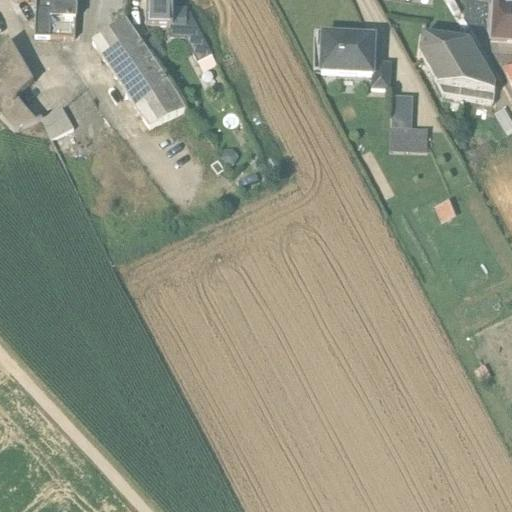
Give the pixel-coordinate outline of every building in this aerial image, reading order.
[(36,9),(35,45),(48,46),(50,0),(14,0),(14,3),(17,4),(17,8),(36,9)] [(74,47),(75,0),(50,0),(48,46),(74,47)] [(195,70),(202,70),(210,65),(189,24),(186,25),(186,19),(173,18),(173,0),(157,0),(146,0),(146,36),(170,38),(169,48),(184,48),(195,70)] [(511,16),(490,15),(488,53),(490,54),(490,64),(501,80),(511,99),(511,16)] [(125,29),(90,53),(148,138),(184,117),(125,29)] [(420,44),(417,63),(441,105),(492,111),(494,95),(468,50),(420,44)] [(322,45),(320,85),(371,88),(370,99),(389,100),(390,73),(373,72),(373,48),(322,45)] [(32,92),(9,52),(0,58),(0,124),(13,139),(34,129),(15,107),(32,92)] [(411,107),(391,106),(389,160),(425,161),(426,138),(410,138),(411,107)] [(40,128),(50,148),(72,137),(61,116),(40,128)] [(511,142),(511,132),(502,116),(493,122),(506,145),(511,142)]
